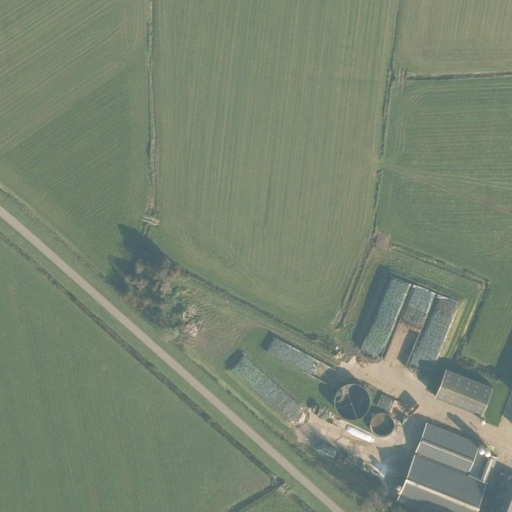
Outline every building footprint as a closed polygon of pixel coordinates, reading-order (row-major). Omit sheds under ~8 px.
[(274,336),(267,352),(307,369),(314,354),(274,336)] [(255,390),(268,376),(244,354),(231,368),(255,390)] [(481,412),(492,385),(445,366),(434,394),(481,412)] [(353,381),(351,381),(349,382),(346,382),(345,382),(343,383),(342,384),(340,385),(339,386),(338,387),(337,388),(337,389),(336,390),(335,391),(335,392),(334,393),(334,394),(334,396),(333,397),(333,398),(333,399),(333,401),(333,402),(334,403),(334,404),(334,406),(335,407),(335,408),(336,409),(337,410),(337,411),(338,412),(340,413),(341,414),(342,415),(343,416),(346,417),(347,417),(348,417),(350,417),(352,417),(355,417),(357,417),(359,416),(360,415),(361,415),(362,414),(363,413),(364,412),(365,411),(365,410),(366,409),(367,408),(368,407),(368,406),(369,404),(369,403),(369,401),(369,400),(369,399),(369,397),(369,396),(369,394),(368,393),(368,392),(367,390),(366,389),(364,387),(362,385),(360,384),(358,383),(357,382),(356,382),(354,382),(353,381)] [(383,412),(381,412),(380,412),(378,413),(377,413),(375,414),(374,415),(373,416),(372,416),(371,417),(371,419),(370,420),(370,421),(370,422),(369,423),(369,424),(369,425),(369,426),(370,427),(370,428),(371,430),(371,431),(372,432),(373,433),(374,434),(376,435),(377,436),(379,436),(381,436),(382,436),(384,436),(385,436),(386,435),(388,434),(389,434),(390,433),(391,431),(392,430),(393,429),(393,428),(393,427),(394,425),(394,424),(393,423),(393,421),(393,419),(392,418),(391,417),(390,415),(389,415),(388,414),(386,413),(385,413),(384,412),(383,412)] [(490,497),(482,493),(497,455),(477,447),(479,443),(426,421),(397,498),(429,511),(511,511),(511,474),(510,474),(509,475),(500,472),(490,497)]
